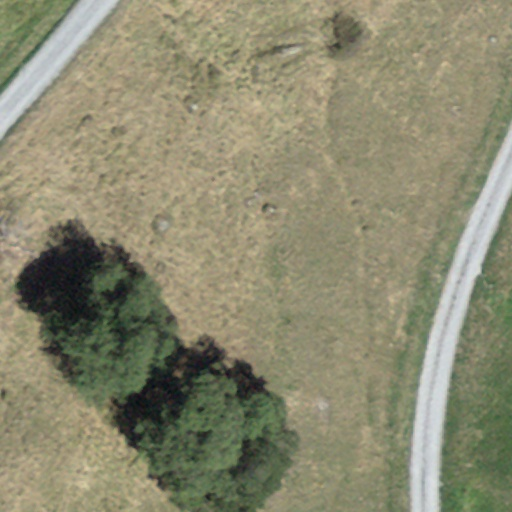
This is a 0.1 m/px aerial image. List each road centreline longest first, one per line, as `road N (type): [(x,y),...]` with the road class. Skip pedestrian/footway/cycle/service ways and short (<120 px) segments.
road 1 (track): [(511,153),(460,271),(444,330),(423,511)]
road 2 (track): [(0,117),(96,0)]
